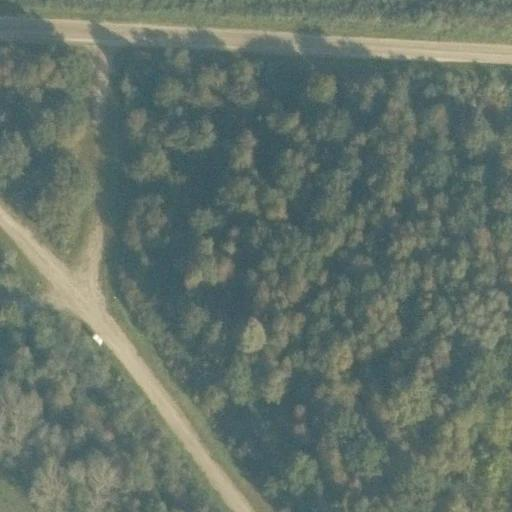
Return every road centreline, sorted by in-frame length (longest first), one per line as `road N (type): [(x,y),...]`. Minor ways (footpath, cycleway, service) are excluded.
road 1 (track): [(0,24),(511,56)]
road 2 (track): [(240,511),(198,465),(123,347),(0,221)]
road 3 (unknown): [(0,302),(85,308),(92,32)]
